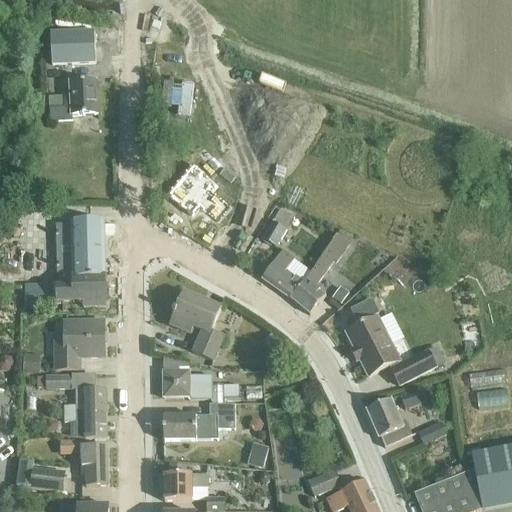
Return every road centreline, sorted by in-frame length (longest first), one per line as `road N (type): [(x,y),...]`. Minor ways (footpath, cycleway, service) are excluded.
road 1 (residential): [(392,511),(341,387),(292,321),(162,246),(133,246)]
road 2 (residential): [(135,511),(133,246)]
road 3 (residential): [(133,246),(131,20)]
